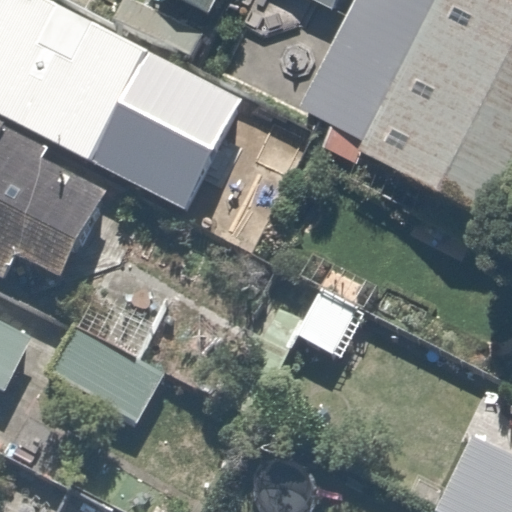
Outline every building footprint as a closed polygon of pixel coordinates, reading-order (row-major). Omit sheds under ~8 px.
[(155,60),(35,0),(0,0),(0,120),(100,171),(155,60)] [(151,0),(196,23),(208,0),(151,0)] [(511,222),(511,0),(401,0),(319,166),(497,254),(511,222)] [(0,135),(0,287),(10,293),(23,270),(53,286),(99,201),(41,170),(46,160),(0,135)] [(355,319),(316,296),(291,339),(330,362),(355,319)] [(36,339),(0,318),(0,378),(10,384),(36,339)] [(149,388),(58,337),(34,381),(52,391),(44,405),(117,445),(149,388)] [(511,511),(511,469),(459,444),(427,511),(511,511)]
